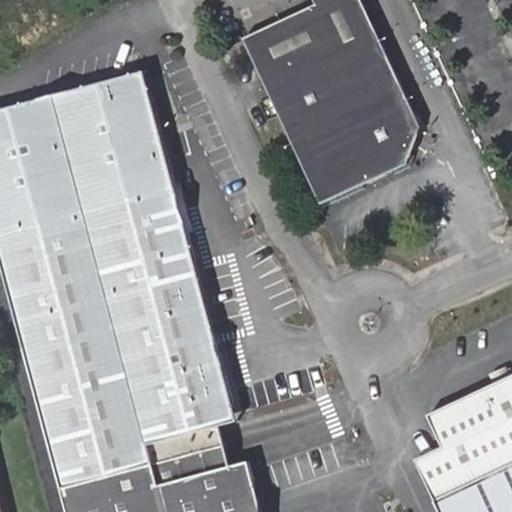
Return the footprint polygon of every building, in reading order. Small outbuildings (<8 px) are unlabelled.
[(245,38),(323,204),(408,163),(421,125),(363,0),(316,0),(318,4),(245,38)] [(159,483),(149,442),(219,426),(232,423),(148,76),(0,112),(0,248),(63,511),(259,511),(247,462),(229,466),(159,483)] [(488,374),(493,384),(510,376),(504,365),(488,374)] [(493,384),(427,414),(442,447),(415,460),(433,501),(511,464),(511,374),(510,376),(493,384)] [(229,466),(219,426),(149,442),(159,483),(229,466)] [(511,511),(511,464),(433,501),(438,511),(511,511)]
